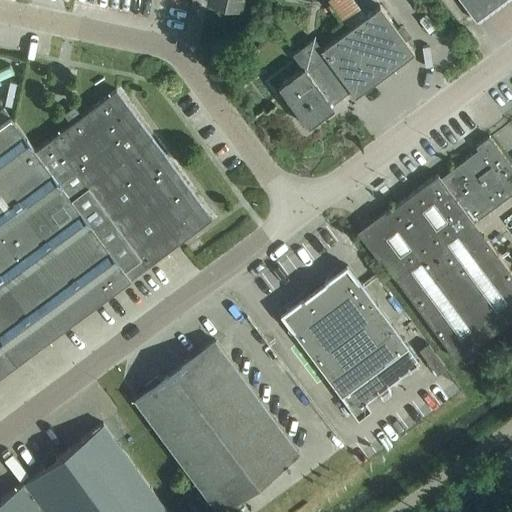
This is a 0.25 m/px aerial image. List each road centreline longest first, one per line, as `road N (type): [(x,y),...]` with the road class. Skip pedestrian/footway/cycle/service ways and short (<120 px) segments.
road 1 (residential): [(0,11),(180,58),(304,213)]
road 2 (residential): [(304,213),(0,437)]
road 3 (residential): [(511,57),(304,213)]
